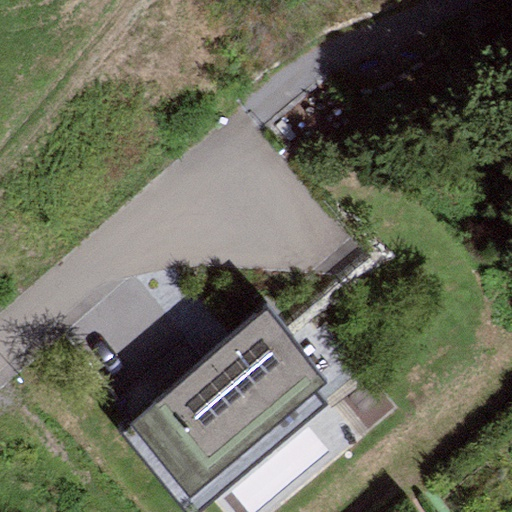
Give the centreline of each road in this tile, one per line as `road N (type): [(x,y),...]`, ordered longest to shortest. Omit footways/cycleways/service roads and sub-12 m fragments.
road 1 (residential): [(0,343),(258,116)]
road 2 (track): [(258,116),(312,65),(465,0)]
road 3 (track): [(0,148),(138,0)]
